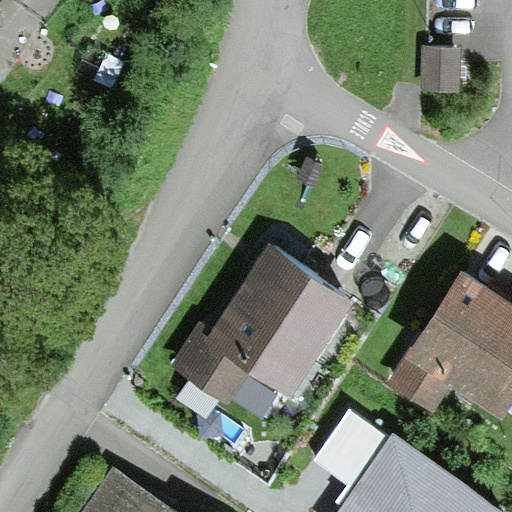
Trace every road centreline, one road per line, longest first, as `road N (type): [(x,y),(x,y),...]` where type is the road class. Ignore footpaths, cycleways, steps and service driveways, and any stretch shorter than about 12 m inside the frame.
road 1 (residential): [(3,511),(97,379),(253,72)]
road 2 (residential): [(253,72),(511,203)]
